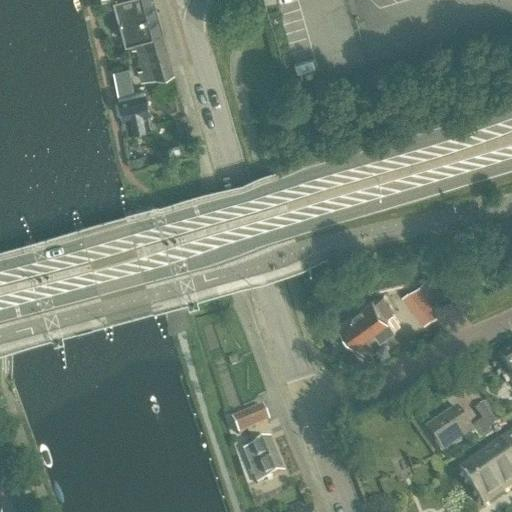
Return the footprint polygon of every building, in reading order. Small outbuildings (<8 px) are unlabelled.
[(112,0),(124,39),(161,29),(153,0),(112,0)] [(173,72),(161,29),(124,39),(125,42),(130,41),(133,50),(136,48),(142,68),(138,69),(141,81),(173,72)] [(117,93),(132,90),(127,68),(112,71),(117,93)] [(148,124),(145,114),(148,113),(144,92),(117,98),(122,119),(125,129),(137,127),(148,124)] [(189,138),(177,141),(180,155),(192,152),(189,138)] [(141,155),(130,158),(132,167),(144,165),(141,155)] [(411,292),(431,318),(449,303),(429,277),(411,292)] [(340,321),(355,343),(373,330),(381,341),(396,330),(388,319),(389,319),(385,315),(393,309),(383,296),(376,302),(373,298),(340,321)] [(511,353),(494,361),(504,381),(511,378),(511,353)] [(486,404),(476,411),(483,421),(490,431),(500,424),(486,404)] [(238,435),(248,431),(268,422),(262,408),(232,421),(238,435)] [(443,456),(475,435),(458,410),(426,432),(443,456)] [(484,508),(511,488),(511,436),(459,473),(484,508)] [(257,485),(283,474),(270,441),(243,452),(257,485)]
